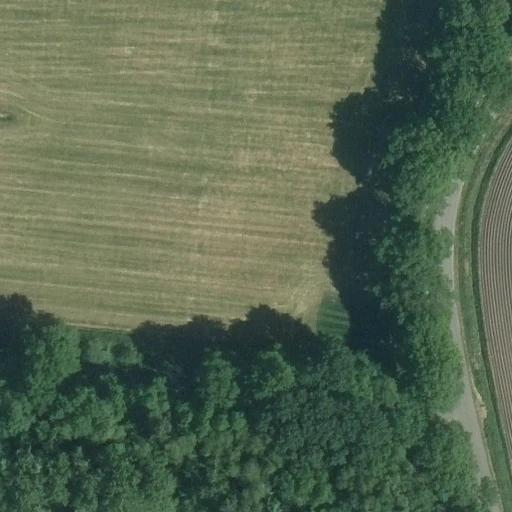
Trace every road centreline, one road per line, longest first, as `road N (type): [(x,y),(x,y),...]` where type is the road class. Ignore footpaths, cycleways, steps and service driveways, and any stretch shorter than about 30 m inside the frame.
road 1 (unclassified): [(467,415),(186,388),(0,360)]
road 2 (unclassified): [(511,80),(449,192),(442,234),(467,415)]
